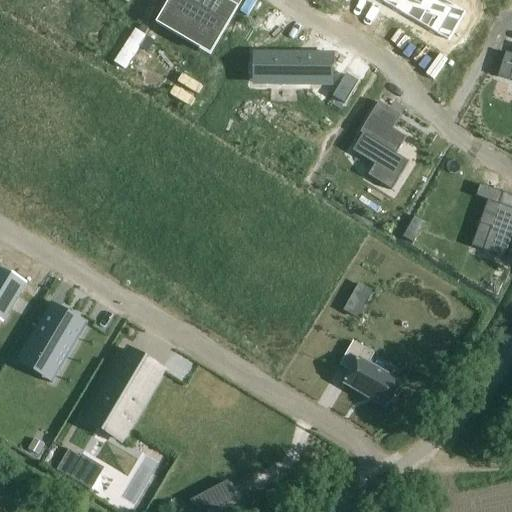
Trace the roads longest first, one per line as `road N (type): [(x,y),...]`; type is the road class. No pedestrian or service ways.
road 1 (residential): [(0,230),(353,442),(380,481)]
road 2 (residential): [(445,131),(384,62),(278,0)]
road 3 (unclassified): [(511,349),(456,420),(380,481)]
road 4 (residential): [(445,131),(511,12)]
